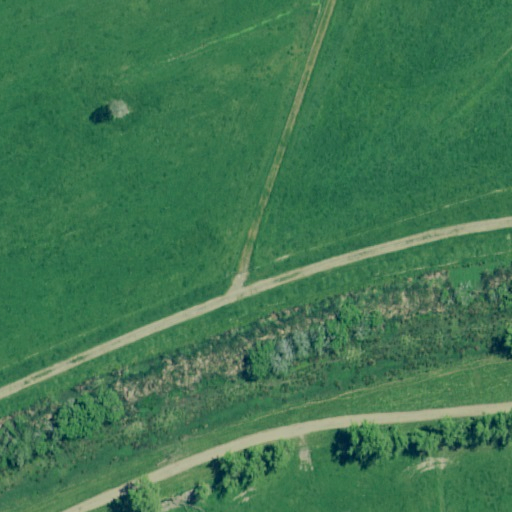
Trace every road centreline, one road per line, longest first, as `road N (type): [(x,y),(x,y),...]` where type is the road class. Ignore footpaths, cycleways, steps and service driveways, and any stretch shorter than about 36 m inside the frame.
road 1 (track): [(0,388),(241,283),(511,217)]
road 2 (track): [(511,401),(332,418),(252,436),(65,511)]
